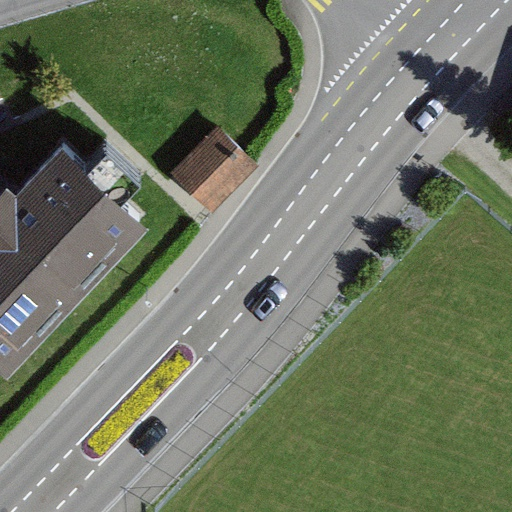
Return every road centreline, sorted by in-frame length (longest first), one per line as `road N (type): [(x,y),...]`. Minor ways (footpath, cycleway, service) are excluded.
road 1 (secondary): [(453,36),(188,352),(37,511)]
road 2 (track): [(400,98),(511,192)]
